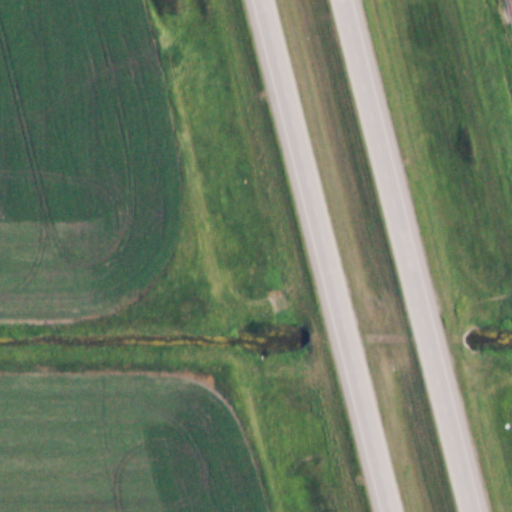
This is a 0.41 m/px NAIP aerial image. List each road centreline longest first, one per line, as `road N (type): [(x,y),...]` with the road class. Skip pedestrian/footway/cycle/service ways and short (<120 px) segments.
road 1 (motorway): [(260,0),(391,511)]
road 2 (motorway): [(469,511),(341,0)]
